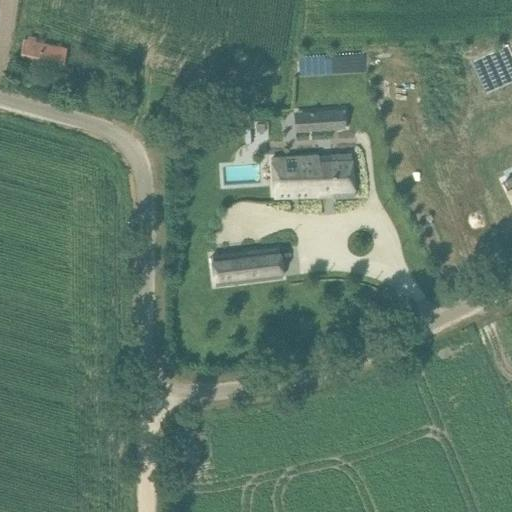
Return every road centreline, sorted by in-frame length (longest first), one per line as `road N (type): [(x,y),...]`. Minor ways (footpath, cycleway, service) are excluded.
road 1 (unclassified): [(158,388),(142,353),(144,191),(135,155),(93,124),(0,97)]
road 2 (unclassified): [(158,388),(203,396),(276,386),(511,286)]
road 3 (track): [(147,511),(145,432),(158,388)]
